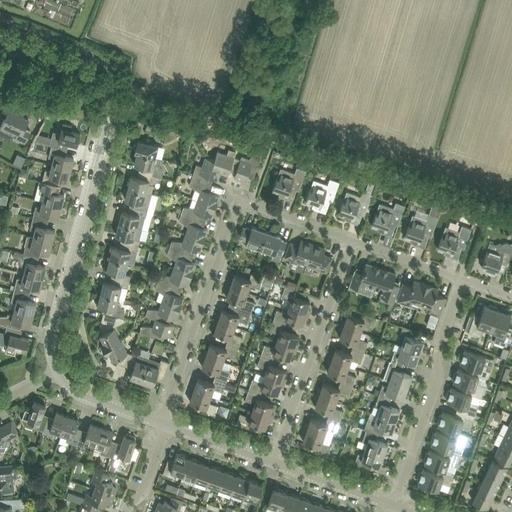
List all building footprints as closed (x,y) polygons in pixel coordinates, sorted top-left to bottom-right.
[(29,119),(20,115),(21,113),(11,108),(6,118),(5,118),(0,127),(17,135),(15,139),(25,144),(31,131),(25,128),(29,119)] [(53,131),(50,145),(52,145),(64,149),(66,142),(77,145),(80,133),(71,131),(73,125),(63,122),(61,132),(60,133),(53,131)] [(164,133),(165,127),(148,123),(146,129),(164,133)] [(134,145),(134,146),(134,147),(135,148),(136,148),(135,151),(135,152),(137,152),(155,157),(162,158),(165,147),(158,145),(138,140),(137,143),(136,143),(135,144),(134,145)] [(71,169),(74,158),(63,155),(64,149),(52,145),(49,157),(54,158),(52,165),(71,169)] [(218,151),(214,160),(221,173),(226,174),(228,175),(230,170),(236,173),(241,159),(235,157),(237,151),(229,149),(227,154),(218,151)] [(257,169),(263,151),(256,149),(250,158),(242,156),(241,159),(236,173),(234,177),(242,180),(242,179),(246,180),(247,177),(253,179),(257,169)] [(162,177),(163,171),(160,165),(154,163),(155,157),(137,152),(134,164),(143,166),(142,172),(162,177)] [(21,166),(25,157),(17,153),(13,163),(21,166)] [(197,164),(193,174),(201,177),(200,181),(211,185),(213,178),(218,180),(219,177),(221,173),(214,160),(206,157),(202,166),(197,164)] [(68,181),(71,169),(52,165),(51,171),(45,169),(42,181),(55,185),(57,178),(68,181)] [(276,181),(273,190),(282,194),(281,197),(285,198),(293,201),(296,191),(297,189),(299,190),(306,170),(297,167),(295,173),(283,169),(279,179),(277,178),(276,181)] [(22,168),(20,175),(27,177),(28,173),(25,169),(22,168)] [(162,177),(142,172),(140,178),(131,176),(128,187),(146,192),(148,186),(149,186),(162,178),(162,177)] [(193,174),(189,185),(200,192),(198,200),(216,206),(219,199),(220,195),(219,195),(209,191),(211,185),(200,181),(201,177),(193,174)] [(309,193),(306,202),(315,205),(314,208),(318,210),(326,212),(330,201),(332,202),(336,193),(339,182),(330,178),(328,184),(316,180),(312,190),(310,190),(309,193)] [(42,181),(39,193),(45,194),(43,201),(61,205),(64,194),(59,192),(61,186),(55,185),(42,181)] [(342,204),(339,214),(347,217),(346,220),(351,221),(359,224),(362,215),(364,215),(368,206),(372,193),(370,193),(374,183),(369,181),(366,191),(363,190),(361,196),(349,192),(345,202),(343,201),(342,204)] [(128,187),(125,199),(134,201),(132,207),(146,210),(148,211),(152,193),(146,192),(128,187)] [(177,207),(176,212),(179,213),(205,222),(207,216),(211,217),(212,218),(213,214),(216,206),(198,200),(193,198),(190,207),(184,206),(183,210),(177,207)] [(58,217),(61,205),(43,201),(41,207),(36,205),(33,217),(46,220),(47,214),(58,217)] [(375,216),(372,225),(381,229),(380,231),(384,233),(392,236),(395,226),(396,224),(398,225),(401,218),(405,205),(396,202),(394,208),(382,203),(378,214),(376,213),(375,216)] [(408,228),(405,237),(414,240),(413,243),(417,245),(425,247),(428,238),(429,236),(431,237),(434,229),(438,217),(436,216),(440,206),(434,204),(431,214),(429,213),(427,219),(415,215),(411,225),(409,224),(408,228)] [(18,214),(20,207),(12,205),(11,211),(18,214)] [(122,211),(119,222),(142,229),(145,218),(146,218),(148,211),(146,210),(132,207),(131,213),(122,211)] [(179,213),(178,216),(180,217),(179,220),(188,226),(186,234),(204,240),(207,233),(208,229),(207,228),(203,227),(205,222),(179,213)] [(52,241),(55,230),(44,227),(46,220),(33,217),(30,229),(35,230),(34,237),(52,241)] [(119,222),(116,234),(125,236),(123,242),(138,246),(140,240),(139,240),(142,229),(119,222)] [(265,230),(265,227),(259,225),(259,228),(252,225),(251,228),(243,226),(239,238),(247,241),(246,244),(261,249),(267,231),(265,230)] [(441,239),(438,249),(447,252),(446,255),(450,256),(458,259),(462,248),(464,249),(471,228),(462,225),(460,231),(448,227),(444,237),(442,236),(441,239)] [(275,233),(276,231),(270,229),(269,231),(267,231),(261,249),(274,254),(272,259),(278,261),(278,260),(280,261),(283,253),(284,250),(287,241),(281,239),(282,236),(275,233)] [(167,242),(166,246),(193,256),(195,250),(199,251),(200,252),(201,248),(204,240),(186,234),(183,241),(172,240),(171,244),(167,242)] [(27,241),(24,253),(36,257),(38,250),(49,253),(52,241),(34,237),(28,235),(27,241)] [(304,271),(313,244),(301,240),(299,245),(290,242),(285,258),(294,261),(295,260),(298,261),(296,268),(304,271)] [(111,245),(108,257),(110,258),(128,262),(134,264),(137,252),(138,246),(123,242),(122,248),(119,248),(113,246),(111,245)] [(481,260),(481,261),(481,262),(481,263),(482,264),(482,265),(483,265),(482,268),(493,271),(497,273),(498,270),(504,272),(503,273),(504,273),(507,263),(511,252),(511,249),(511,243),(506,242),(501,244),(502,244),(497,247),(496,250),(488,247),(484,258),(481,257),(481,259),(481,260)] [(327,272),(332,257),(323,254),(325,248),(313,244),(304,271),(311,274),(313,266),(318,268),(317,269),(327,272)] [(166,246),(165,249),(168,251),(167,254),(176,260),(174,268),(192,274),(195,267),(196,263),(195,262),(191,261),(193,256),(166,246)] [(10,250),(2,248),(0,256),(0,258),(7,260),(10,250)] [(43,277),(46,266),(35,263),(36,257),(24,253),(15,251),(14,257),(20,258),(18,263),(20,265),(26,267),(24,273),(43,277)] [(129,282),(131,275),(125,274),(128,262),(110,258),(107,269),(116,272),(114,277),(129,282)] [(355,269),(349,285),(359,288),(364,290),(366,284),(374,287),(381,268),(366,263),(363,272),(362,273),(355,271),(356,269),(355,269)] [(160,274),(157,281),(181,290),(183,284),(187,285),(188,285),(189,282),(192,274),(174,268),(171,275),(160,274)] [(395,301),(397,295),(400,285),(394,283),(393,282),(396,273),(381,268),(374,287),(381,289),(380,290),(382,291),(381,296),(395,301)] [(40,289),(43,277),(24,273),(23,279),(17,277),(14,289),(27,293),(29,286),(40,289)] [(260,288),(263,278),(251,273),(249,279),(235,274),(232,281),(230,280),(228,285),(248,292),(250,285),(260,288)] [(277,276),(275,282),(283,284),(285,279),(277,276)] [(104,281),(101,293),(119,298),(125,299),(126,293),(128,288),(129,282),(114,277),(112,283),(104,281)] [(400,292),(397,300),(410,305),(418,308),(420,302),(426,283),(420,281),(420,282),(414,280),(412,285),(403,282),(400,292)] [(157,281),(155,288),(164,294),(162,302),(180,308),(183,301),(184,297),(183,296),(179,295),(181,290),(157,281)] [(426,283),(420,302),(427,305),(425,310),(430,312),(432,312),(427,325),(428,325),(435,327),(439,315),(440,315),(446,297),(437,294),(439,288),(432,286),(433,285),(426,283)] [(251,312),(255,302),(245,298),(248,292),(228,285),(226,289),(229,290),(226,297),(241,302),(239,308),(251,312)] [(284,297),(281,303),(289,306),(309,313),(310,308),(308,307),(310,301),(303,298),(305,292),(297,290),(286,286),(282,296),(284,297)] [(33,313),(36,302),(25,299),(27,293),(14,289),(11,301),(16,302),(15,309),(33,313)] [(124,318),(125,312),(120,303),(118,302),(119,298),(101,293),(98,305),(107,307),(105,313),(118,316),(124,318)] [(148,308),(145,315),(174,325),(170,323),(172,318),(175,319),(176,319),(178,316),(180,308),(162,302),(159,309),(148,308)] [(217,314),(216,319),(235,326),(238,320),(247,323),(251,312),(239,308),(229,304),(227,310),(222,309),(220,315),(217,314)] [(497,307),(490,304),(489,306),(485,305),(480,319),(474,317),(475,315),(474,314),(473,317),(468,331),(468,332),(480,337),(484,328),(490,330),(498,309),(496,309),(497,307)] [(309,313),(289,306),(287,313),(277,309),(273,320),(285,324),(287,319),(302,324),(304,317),(307,318),(309,313)] [(507,311),(500,308),(499,310),(498,309),(490,330),(497,332),(494,341),(510,347),(511,342),(511,337),(510,337),(511,329),(511,328),(511,330),(506,328),(511,314),(507,312),(507,311)] [(0,324),(7,326),(18,328),(19,322),(30,325),(33,313),(15,309),(13,315),(9,314),(8,313),(8,315),(7,316),(0,316),(0,324)] [(104,313),(100,328),(102,333),(100,334),(104,342),(101,343),(103,346),(102,347),(102,348),(102,349),(104,348),(121,339),(114,327),(118,316),(105,313),(102,312),(104,313)] [(373,328),(376,317),(365,313),(363,319),(348,314),(345,321),(343,320),(341,324),(361,331),(363,325),(373,328)] [(140,331),(139,332),(154,337),(163,341),(165,335),(169,336),(170,336),(172,333),(174,325),(145,315),(156,319),(153,326),(142,325),(141,328),(140,331)] [(468,331),(473,317),(470,316),(465,330),(468,331)] [(239,347),(243,336),(233,333),(235,326),(216,319),(214,324),(217,325),(214,332),(229,337),(227,343),(239,347)] [(296,348),(298,343),(296,342),(298,335),(283,330),(285,324),(273,320),(270,331),(279,334),(277,341),(296,348)] [(364,352),(368,341),(358,338),(361,331),(341,324),(339,329),(342,330),(340,337),(354,342),(352,348),(364,352)] [(26,350),(29,338),(18,335),(20,329),(18,328),(7,326),(2,344),(7,345),(6,351),(15,354),(17,348),(26,350)] [(423,341),(413,337),(415,331),(405,327),(403,327),(401,333),(405,335),(401,346),(420,352),(424,340),(423,341)] [(104,348),(102,349),(102,350),(103,350),(104,351),(105,351),(105,350),(107,353),(109,352),(113,359),(115,358),(118,363),(127,366),(132,353),(127,352),(121,339),(104,348)] [(296,348),(277,341),(275,347),(265,344),(261,355),(273,359),(275,353),(290,358),(292,351),(295,352),(296,348)] [(235,358),(239,347),(227,343),(225,348),(210,343),(208,350),(205,349),(204,354),(223,361),(226,354),(235,358)] [(168,344),(166,350),(172,352),(174,346),(168,344)] [(393,355),(391,361),(403,365),(405,359),(415,363),(415,364),(416,364),(420,352),(401,346),(399,352),(395,350),(393,355)] [(360,363),(364,352),(352,348),(350,354),(336,348),(333,355),(331,354),(329,359),(349,366),(351,359),(360,363)] [(486,357),(465,349),(464,352),(462,352),(459,359),(461,360),(460,363),(475,368),(473,373),(458,368),(488,379),(492,367),(483,364),(486,357)] [(132,353),(127,366),(133,368),(130,377),(142,381),(148,363),(150,358),(139,354),(138,355),(132,353)] [(223,361),(204,354),(202,359),(205,359),(202,366),(217,371),(215,377),(227,381),(231,371),(221,367),(223,361)] [(284,382),(286,377),(283,377),(286,370),(271,365),(273,359),(261,355),(257,365),(267,369),(265,375),(284,382)] [(148,363),(142,381),(153,385),(156,376),(163,379),(162,381),(163,382),(170,362),(162,359),(161,361),(150,358),(148,363)] [(352,387),(356,376),(346,373),(349,366),(329,359),(327,364),(330,365),(327,372),(342,377),(340,382),(352,387)] [(388,367),(384,378),(389,380),(408,386),(412,375),(411,374),(411,375),(401,371),(403,365),(391,361),(390,361),(388,367)] [(488,379),(458,368),(457,371),(455,370),(453,378),(454,378),(453,381),(468,387),(466,392),(451,387),(481,398),(485,386),(476,383),(479,376),(488,379)] [(284,382),(265,375),(262,382),(253,378),(249,389),(261,393),(263,388),(278,393),(280,386),(283,387),(284,382)] [(227,381),(215,377),(213,383),(198,378),(196,385),(193,384),(191,388),(211,395),(213,389),(223,392),(227,381)] [(380,391),(379,395),(391,400),(393,394),(403,397),(403,398),(404,398),(408,386),(389,380),(387,386),(386,386),(383,384),(381,388),(381,389),(380,391)] [(348,397),(352,387),(340,382),(338,388),(323,383),(321,390),(318,389),(317,394),(336,401),(339,394),(348,397)] [(481,398),(451,387),(450,390),(449,389),(446,397),(448,397),(447,400),(461,405),(459,411),(474,417),(479,405),(470,401),(472,395),(481,398)] [(211,395),(191,388),(190,393),(192,394),(190,401),(205,406),(203,412),(215,416),(218,405),(209,402),(211,395)] [(272,417),(274,412),(271,411),(274,404),(259,399),(261,393),(249,389),(245,400),(255,403),(252,410),(272,417)] [(340,421),(344,411),(334,407),(336,401),(317,394),(315,398),(318,399),(315,406),(330,411),(328,417),(340,421)] [(374,406),(372,412),(377,414),(396,421),(400,409),(399,409),(388,405),(391,400),(379,395),(375,406),(374,406)] [(22,417),(22,419),(25,425),(32,428),(32,427),(43,431),(47,420),(48,418),(42,416),(46,405),(34,401),(31,410),(25,408),(22,417)] [(272,417),(252,410),(250,416),(241,413),(237,424),(249,428),(251,422),(265,428),(268,421),(270,422),(272,417)] [(62,433),(68,415),(57,411),(53,422),(47,420),(43,431),(43,432),(54,436),(55,431),(62,433)] [(470,429),(474,417),(459,411),(457,417),(443,412),(442,415),(440,414),(437,422),(439,422),(438,425),(468,435),(459,432),(461,425),(470,429)] [(396,421),(377,414),(375,420),(368,418),(364,429),(367,430),(378,434),(381,428),(391,432),(392,433),(396,421)] [(77,444),(81,432),(75,430),(79,419),(68,415),(62,433),(59,442),(66,444),(68,443),(68,441),(77,444)] [(336,432),(340,421),(328,417),(326,423),(311,418),(309,424),(306,423),(305,428),(324,435),(326,429),(336,432)] [(8,439),(19,433),(12,420),(0,426),(0,457),(2,451),(4,451),(6,446),(8,439)] [(96,445),(102,427),(91,423),(87,434),(81,432),(77,444),(88,448),(89,443),(96,445)] [(463,447),(468,435),(438,425),(453,430),(451,436),(436,431),(435,434),(433,433),(431,441),(432,441),(431,444),(461,454),(452,451),(455,444),(463,447)] [(111,456),(115,444),(109,442),(113,431),(102,427),(96,445),(102,447),(100,453),(110,456),(111,456)] [(328,456),(331,446),(332,445),(322,442),(324,435),(305,428),(303,433),(305,434),(303,441),(318,446),(316,452),(328,456)] [(387,444),(376,440),(378,434),(367,430),(364,436),(363,441),(367,443),(365,449),(384,455),(388,443),(387,443),(387,444)] [(110,456),(108,463),(111,464),(109,469),(115,470),(116,465),(117,466),(119,461),(120,459),(122,460),(123,455),(136,459),(140,448),(139,448),(134,446),(136,439),(135,439),(136,436),(127,433),(126,436),(124,435),(121,446),(115,444),(111,456),(110,456)] [(511,452),(511,439),(504,436),(499,446),(511,452)] [(457,466),(461,454),(431,444),(446,449),(444,455),(429,449),(428,453),(427,452),(424,459),(426,460),(425,463),(454,473),(446,470),(448,463),(457,466)] [(509,464),(511,457),(511,452),(499,446),(494,456),(509,464)] [(384,455),(365,449),(363,455),(358,453),(354,464),(366,468),(368,462),(379,466),(379,467),(380,467),(384,455)] [(183,475),(189,458),(185,456),(185,455),(177,452),(173,463),(167,461),(163,473),(173,477),(175,472),(183,475)] [(183,475),(181,480),(186,481),(188,476),(195,479),(201,462),(197,461),(197,460),(193,458),(193,459),(192,459),(189,458),(183,475)] [(503,477),(508,466),(493,459),(488,470),(503,477)] [(83,464),(77,462),(74,471),(80,473),(83,464)] [(201,462),(195,479),(207,483),(213,466),(209,465),(209,464),(205,463),(201,462)] [(11,485),(10,477),(13,477),(17,473),(16,463),(3,464),(0,464),(0,492),(3,492),(4,492),(4,493),(13,492),(13,491),(14,491),(14,488),(14,486),(12,485),(11,485)] [(453,476),(454,473),(425,463),(439,468),(437,473),(423,468),(422,471),(420,471),(417,478),(419,479),(418,482),(439,489),(441,482),(450,485),(453,476)] [(207,483),(206,488),(210,490),(212,485),(220,488),(226,471),(221,469),(222,468),(217,467),(217,468),(213,466),(207,483)] [(95,469),(91,481),(94,482),(92,488),(114,495),(117,488),(112,486),(113,482),(108,481),(110,474),(101,471),(95,469)] [(498,487),(503,477),(488,470),(483,480),(498,487)] [(226,471),(220,488),(232,492),(238,475),(234,474),(234,473),(230,471),(229,472),(226,471)] [(238,475),(232,492),(244,496),(250,479),(246,478),(246,477),(242,476),(241,476),(238,475)] [(244,496),(242,501),(247,503),(248,498),(256,501),(260,491),(262,484),(258,482),(258,481),(254,480),(253,481),(253,480),(250,479),(244,496)] [(493,497),(498,487),(483,480),(478,490),(493,497)] [(87,493),(83,504),(98,509),(100,503),(105,505),(106,502),(111,503),(114,495),(92,488),(90,494),(87,493)] [(274,488),(268,505),(276,508),(274,511),(279,511),(286,492),(283,491),(283,490),(279,489),(278,489),(274,488)] [(488,508),(493,497),(478,490),(473,501),(488,508)] [(286,492),(279,511),(292,511),(298,496),(295,495),(295,494),(291,493),(290,494),(286,492)] [(158,502),(156,510),(160,511),(183,511),(187,501),(172,496),(170,502),(165,501),(164,504),(158,502)] [(298,496),(292,511),(306,511),(311,501),(307,499),(303,497),(303,498),(298,496)] [(5,506),(0,505),(0,511),(12,511),(13,507),(25,507),(25,497),(12,498),(2,498),(2,499),(5,499),(5,506)] [(311,501),(306,511),(320,511),(323,505),(319,504),(319,503),(315,501),(315,502),(311,501)]
